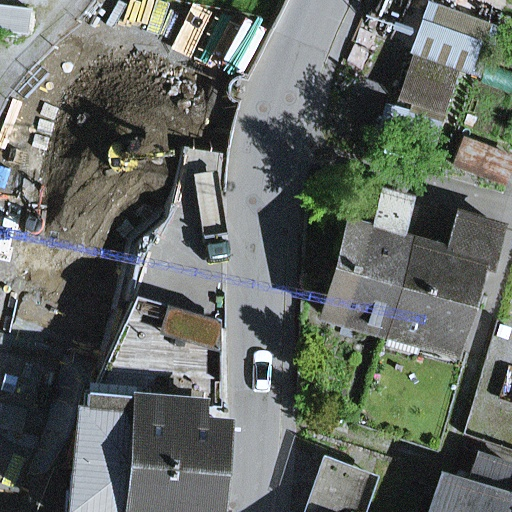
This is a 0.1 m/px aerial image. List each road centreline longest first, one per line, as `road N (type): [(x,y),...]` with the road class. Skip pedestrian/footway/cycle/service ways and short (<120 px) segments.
road 1 (tertiary): [(254,511),(263,179),(280,81),(320,0)]
road 2 (track): [(0,98),(85,0)]
